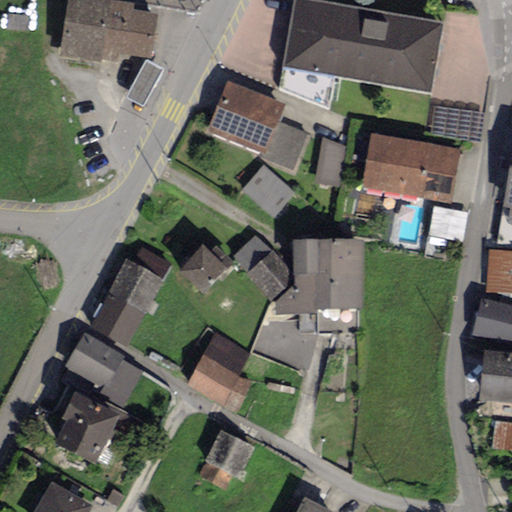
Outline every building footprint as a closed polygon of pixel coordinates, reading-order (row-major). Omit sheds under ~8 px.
[(133,5),(90,0),(69,0),(62,55),(116,62),(118,52),(151,56),(156,15),(133,12),(133,5)] [(443,28),(295,3),(282,73),(431,98),(443,28)] [(162,70),(146,62),(127,98),(143,106),(162,70)] [(283,108),(227,85),(206,136),(263,159),(283,108)] [(459,153),(371,138),(362,190),(450,205),(459,153)] [(319,182),(344,184),(348,142),(323,139),(319,182)] [(277,219),(298,191),(265,165),(243,193),(277,219)] [(467,215),(435,209),(430,237),(461,244),(467,215)] [(361,246),(294,247),(294,279),(255,237),(231,258),(274,304),(274,317),(317,317),(317,336),(361,335),(361,246)] [(170,267),(133,247),(86,331),(124,351),(170,267)] [(210,257),(200,250),(178,277),(205,300),(233,266),(215,251),(210,257)] [(511,254),(489,254),(486,296),(511,297),(511,254)] [(511,309),(481,302),(473,334),(511,343),(511,309)] [(253,355),(214,333),(184,386),(235,414),(250,387),(238,380),(253,355)] [(124,360),(85,339),(69,368),(107,388),(100,400),(124,413),(145,374),(123,363),(124,360)] [(511,359),(482,357),(478,404),(511,406),(511,359)] [(121,422),(74,398),(61,424),(66,426),(54,450),(96,471),(121,422)] [(511,420),(499,420),(498,448),(511,447),(511,420)] [(254,450),(219,434),(204,467),(239,483),(254,450)] [(90,511),(91,510),(50,489),(38,511),(90,511)]
